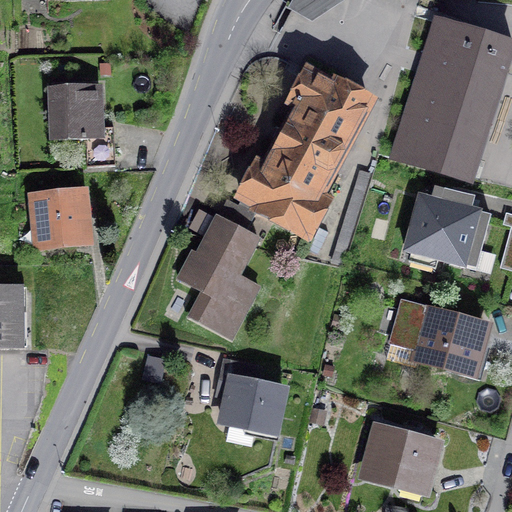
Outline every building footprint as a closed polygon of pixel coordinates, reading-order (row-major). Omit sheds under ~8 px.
[(394,159),(471,184),(510,61),(511,53),(511,46),(437,23),(424,63),(394,159)] [(325,203),(318,199),(369,104),(335,86),(334,88),(308,75),(293,104),(299,108),(265,171),(258,167),(242,199),(258,207),(257,210),(307,237),(325,203)] [(115,167),(114,129),(100,129),(98,88),(51,90),(53,141),(85,139),(87,168),(115,167)] [(476,271),(490,218),(470,213),(474,199),(434,189),(432,198),(441,201),(440,205),(420,199),(406,252),(476,271)] [(37,201),(41,244),(84,240),(80,197),(37,201)] [(258,241),(244,233),(257,210),(258,207),(242,199),(228,225),(217,219),(197,255),(192,253),(178,279),(203,292),(189,317),(231,339),(258,288),(238,278),(258,241)] [(204,233),(212,213),(201,209),(193,228),(204,233)] [(511,271),(511,226),(501,268),(511,271)] [(0,288),(0,348),(20,348),(19,288),(0,288)] [(479,381),(487,354),(478,351),(484,330),(429,315),(428,317),(421,315),(423,309),(402,303),(390,345),(419,353),(418,357),(463,370),(462,376),(479,381)] [(255,429),(255,437),(274,441),(284,393),(252,386),(256,369),(225,363),(221,382),(230,384),(222,422),(255,429)] [(378,432),(367,475),(424,491),(436,447),(378,432)]
